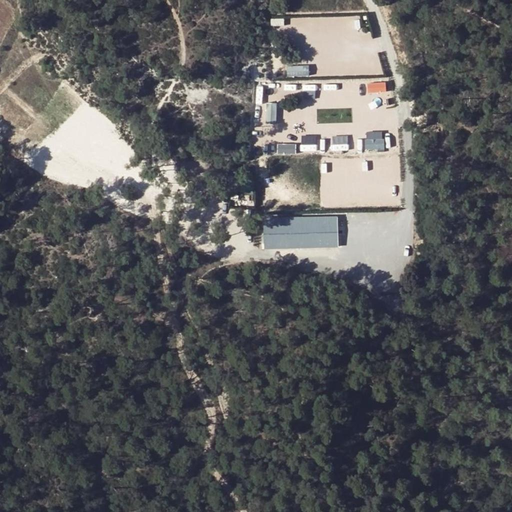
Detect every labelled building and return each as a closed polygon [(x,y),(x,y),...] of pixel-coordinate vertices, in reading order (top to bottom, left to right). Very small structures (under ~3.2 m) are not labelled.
[(288,65),(288,75),(310,75),(310,65),(288,65)] [(267,123),(278,123),(278,102),(267,102),(267,123)] [(384,149),(384,131),(366,131),(366,149),(384,149)] [(254,196),(256,179),(234,177),(233,194),(254,196)] [(264,217),(264,248),(339,247),(338,216),(264,217)]
